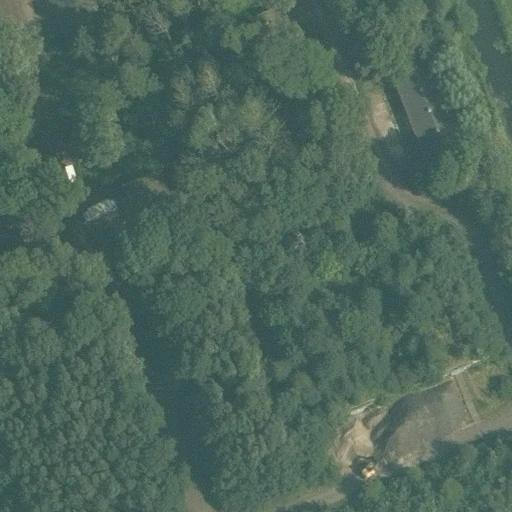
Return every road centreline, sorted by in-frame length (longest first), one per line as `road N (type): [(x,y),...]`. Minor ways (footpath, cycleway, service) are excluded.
road 1 (unknown): [(1,0),(194,511)]
road 2 (unknown): [(315,0),(393,197),(453,210),(470,230),(511,336)]
road 3 (unknown): [(511,413),(273,511)]
